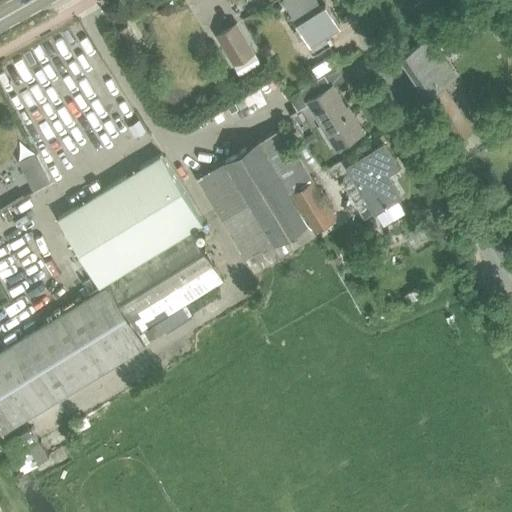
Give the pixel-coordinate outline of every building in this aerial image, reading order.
[(334,40),(329,30),(339,24),(325,1),(322,4),(319,0),(283,0),(309,42),(307,43),(313,53),(334,40)] [(421,0),(409,10),(417,20),(441,0),(421,0)] [(511,0),(481,0),(469,10),(485,30),(511,8),(511,0)] [(234,64),(236,63),(241,73),(262,60),(257,51),(255,52),(237,20),(216,33),(234,64)] [(127,45),(136,39),(128,25),(119,30),(127,45)] [(456,139),(473,127),(444,83),(453,77),(426,37),(398,56),(425,96),(426,95),(456,139)] [(334,54),(311,68),(317,77),(323,73),(339,63),(334,54)] [(207,80),(208,75),(205,70),(201,69),(197,72),(196,77),(198,81),(203,82),(207,80)] [(336,148),(364,131),(351,111),(350,111),(332,84),(330,85),(323,73),(317,77),(288,95),(298,110),(308,103),(336,148)] [(166,106),(173,109),(179,105),(181,98),(178,93),(171,91),(165,94),(163,100),(166,106)] [(511,113),(501,122),(511,136),(511,134),(511,113)] [(127,126),(134,137),(146,129),(139,119),(127,126)] [(282,126),(281,126),(198,176),(249,256),(256,269),(314,234),(310,226),(334,213),(320,190),(321,189),(282,126)] [(309,144),(317,140),(312,132),(304,137),(309,144)] [(399,166),(396,161),(383,143),(345,166),(373,213),(376,211),(382,222),(404,209),(397,198),(402,195),(389,172),(399,166)] [(35,151),(18,160),(33,189),(51,179),(35,151)] [(161,153),(149,161),(59,216),(100,284),(203,222),(161,153)] [(425,219),(403,232),(409,243),(432,230),(425,219)] [(192,230),(107,282),(138,331),(222,279),(192,230)] [(145,343),(138,331),(107,282),(0,347),(0,428),(2,431),(145,343)] [(404,294),(408,302),(422,294),(417,287),(404,294)] [(28,445),(37,439),(30,427),(21,432),(28,445)] [(37,439),(28,445),(37,462),(48,456),(39,438),(37,439)]
